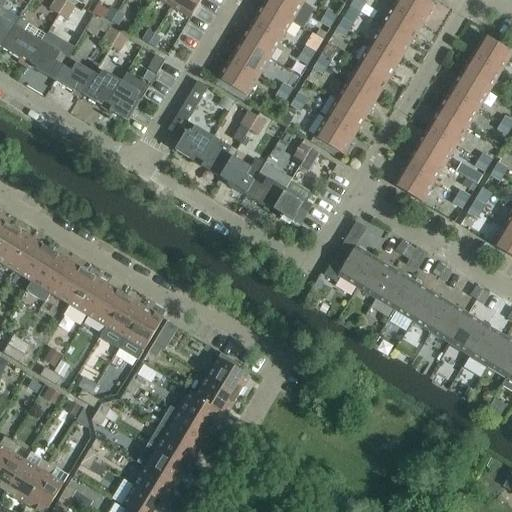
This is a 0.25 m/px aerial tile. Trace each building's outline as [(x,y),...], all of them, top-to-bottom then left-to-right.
[(62,0),(55,0),(50,10),(58,16),(66,3),(62,0)] [(157,0),(171,8),(176,0),(157,0)] [(191,20),(202,0),(176,0),(171,8),(191,20)] [(304,5),(295,0),(265,0),(263,5),(293,23),(304,5)] [(434,6),(423,0),(397,0),(392,8),(422,26),(434,6)] [(67,21),(75,8),(66,3),(58,16),(67,21)] [(293,23),(263,5),(252,24),(282,42),(293,23)] [(0,48),(1,50),(20,19),(0,7),(0,48)] [(381,26),(411,44),(422,26),(392,8),(381,26)] [(112,9),(106,19),(112,23),(118,13),(112,9)] [(338,17),(328,11),(324,17),(334,23),(338,17)] [(118,27),(124,17),(118,13),(112,23),(118,27)] [(320,23),(330,29),(334,23),(324,17),(320,23)] [(23,32),(28,24),(20,19),(1,50),(20,61),(21,59),(29,64),(42,43),(23,32)] [(353,26),(343,20),(340,26),(349,32),(353,26)] [(282,42),(252,24),(240,42),(271,60),(282,42)] [(336,33),(345,38),(349,32),(340,26),(336,33)] [(370,45),(400,63),(411,44),(381,26),(370,45)] [(110,29),(102,42),(111,48),(119,35),(110,29)] [(148,32),(143,41),(149,45),(155,35),(148,32)] [(120,53),(128,40),(119,35),(111,48),(120,53)] [(155,49),(161,39),(155,35),(149,45),(155,49)] [(511,55),(511,53),(483,36),(471,56),(501,74),(511,55)] [(271,60),(240,42),(229,61),(259,79),(271,60)] [(38,69),(36,71),(55,82),(64,68),(55,63),(60,54),(42,43),(29,64),(38,69)] [(359,63),(388,81),(400,63),(370,45),(359,63)] [(337,52),(328,47),(317,63),(327,69),(337,52)] [(315,54),(306,48),(302,54),(311,60),(315,54)] [(298,60),(308,66),(311,60),(302,54),(298,60)] [(460,74),(489,92),(501,74),(471,56),(460,74)] [(148,70),(157,75),(165,62),(156,57),(148,70)] [(217,80),(248,98),(259,79),(229,61),(217,80)] [(313,70),(323,75),(327,69),(317,63),(313,70)] [(388,81),(359,63),(348,82),(377,99),(388,81)] [(77,64),(72,73),(64,68),(55,82),(73,93),(75,91),(83,96),(95,76),(77,64)] [(103,72),(99,78),(95,76),(83,96),(101,107),(104,103),(108,106),(122,83),(103,72)] [(148,72),(143,80),(152,85),(157,77),(148,72)] [(449,93),(478,111),(489,92),(460,74),(449,93)] [(128,123),(149,88),(127,75),(122,83),(108,106),(112,108),(109,112),(128,123)] [(377,99),(348,82),(337,100),(366,118),(377,99)] [(181,110),(190,116),(207,88),(198,83),(181,110)] [(293,90),(283,85),(280,91),(289,97),(293,90)] [(276,97),(285,103),(289,97),(280,91),(276,97)] [(437,111),(467,129),(478,111),(449,93),(437,111)] [(308,100),(299,94),(295,100),(304,106),(308,100)] [(223,97),(218,106),(229,113),(234,103),(223,97)] [(291,107),(301,112),(304,106),(295,100),(291,107)] [(366,118),(337,100),(325,119),(355,136),(366,118)] [(191,117),(181,111),(168,131),(182,140),(175,152),(194,163),(196,158),(200,160),(214,139),(195,127),(191,134),(184,129),(191,117)] [(467,129),(437,111),(426,130),(456,148),(467,129)] [(249,113),(241,126),(249,131),(257,118),(249,113)] [(258,136),(266,123),(257,118),(249,131),(258,136)] [(511,127),(511,122),(505,118),(501,125),(510,130),(511,127)] [(339,161),(342,155),(343,156),(355,136),(325,119),(311,143),(339,161)] [(497,131),(507,137),(510,130),(501,125),(497,131)] [(241,126),(233,139),(241,144),(249,131),(241,126)] [(456,148),(426,130),(415,148),(445,166),(456,148)] [(228,156),(232,150),(214,139),(200,160),(205,163),(202,168),(220,179),(232,159),(228,156)] [(302,145),(294,158),(303,163),(310,150),(302,145)] [(445,166),(415,148),(404,166),(433,185),(445,166)] [(311,168),(319,155),(310,150),(303,163),(311,168)] [(492,161),(482,155),(479,162),(488,167),(492,161)] [(256,161),(251,169),(232,159),(220,179),(228,184),(227,186),(245,197),(254,183),(264,166),(256,161)] [(475,168),(484,174),(488,167),(479,162),(475,168)] [(508,170),(498,164),(494,170),(504,176),(508,170)] [(392,186),(422,204),(433,185),(404,166),(392,186)] [(491,177),(500,182),(504,176),(494,170),(491,177)] [(262,188),(254,183),(245,197),(264,208),(265,206),(273,211),(286,191),(267,179),(262,188)] [(299,210),(304,202),(286,191),(273,211),(281,216),(280,218),(299,229),(308,215),(299,210)] [(469,198),(460,192),(456,199),(466,204),(469,198)] [(452,205),(462,211),(466,204),(456,199),(452,205)] [(485,207),(476,201),(472,207),(481,213),(485,207)] [(468,214),(478,219),(481,213),(472,207),(468,214)] [(0,221),(0,251),(13,229),(0,221)] [(492,246),(511,257),(511,231),(504,227),(492,246)] [(13,229),(0,251),(0,264),(13,272),(32,241),(13,229)] [(32,241),(13,272),(32,283),(51,252),(32,241)] [(402,243),(396,252),(402,256),(408,247),(402,243)] [(417,272),(428,254),(417,247),(414,251),(408,247),(402,256),(409,260),(405,265),(417,272)] [(351,258),(340,251),(324,276),(336,283),(339,278),(357,289),(375,259),(357,248),(351,258)] [(51,252),(32,283),(50,295),(69,263),(51,252)] [(375,259),(357,289),(376,300),(394,271),(375,259)] [(69,263),(50,295),(69,306),(88,274),(69,263)] [(439,265),(433,275),(439,278),(445,269),(439,265)] [(446,282),(451,273),(445,269),(439,278),(446,282)] [(394,271),(376,300),(394,311),(412,282),(394,271)] [(88,274),(69,306),(88,317),(107,286),(88,274)] [(412,282),(394,311),(413,322),(431,293),(412,282)] [(107,286),(88,317),(106,328),(125,297),(107,286)] [(476,288),(470,297),(477,301),(482,292),(476,288)] [(483,305),(489,295),(482,292),(477,301),(483,305)] [(431,293),(413,322),(431,334),(449,304),(431,293)] [(125,297),(106,328),(125,340),(144,308),(125,297)] [(449,304),(431,334),(450,345),(468,316),(449,304)] [(144,351),(163,320),(144,308),(125,340),(144,351)] [(468,316),(450,345),(469,357),(487,327),(468,316)] [(164,352),(178,329),(167,322),(153,346),(161,351),(164,352)] [(487,327),(469,357),(488,368),(506,338),(487,327)] [(14,337),(3,354),(11,359),(22,342),(14,337)] [(511,342),(506,338),(488,368),(506,379),(511,369),(511,342)] [(19,364),(30,347),(22,342),(11,359),(19,364)] [(156,359),(161,351),(153,346),(148,354),(156,359)] [(60,360),(49,353),(44,361),(55,368),(60,360)] [(250,378),(218,359),(207,379),(238,398),(250,378)] [(61,362),(54,373),(63,378),(70,367),(61,362)] [(46,369),(41,377),(49,382),(54,374),(46,369)] [(511,369),(506,379),(502,386),(511,392),(511,369)] [(57,387),(62,378),(54,374),(49,382),(57,387)] [(146,393),(151,385),(135,375),(131,383),(139,388),(146,393)] [(86,377),(80,388),(91,394),(98,383),(86,377)] [(46,386),(33,378),(24,394),(37,401),(46,386)] [(196,397),(191,393),(191,394),(227,416),(238,398),(207,379),(196,397)] [(134,396),(139,388),(131,383),(126,391),(134,396)] [(61,396),(50,390),(44,400),(55,407),(61,396)] [(86,404),(91,396),(83,391),(78,399),(86,404)] [(222,414),(227,417),(227,416),(191,394),(179,413),(211,432),(222,414)] [(99,401),(91,396),(86,404),(94,409),(99,401)] [(82,408),(74,403),(67,413),(76,418),(82,408)] [(115,425),(120,417),(102,406),(97,414),(105,419),(115,425)] [(211,432),(179,413),(171,408),(160,427),(199,450),(211,432)] [(89,433),(84,410),(75,425),(89,433)] [(100,427),(105,419),(97,414),(92,422),(100,427)] [(199,450),(160,427),(149,445),(157,450),(188,469),(199,450)] [(5,438),(0,446),(0,462),(12,442),(5,438)] [(14,455),(19,447),(12,442),(0,462),(0,489),(6,494),(25,462),(14,455)] [(99,455),(90,450),(85,458),(94,463),(99,455)] [(188,469),(157,450),(145,469),(177,488),(188,469)] [(81,465),(89,470),(94,463),(85,458),(81,465)] [(42,461),(37,469),(25,462),(6,494),(25,505),(49,465),(42,461)] [(94,463),(89,470),(101,478),(106,470),(94,463)] [(36,511),(47,511),(69,477),(49,465),(25,505),(36,511)] [(177,488),(145,469),(134,487),(166,506),(177,488)] [(162,511),(166,506),(134,487),(124,481),(113,500),(128,509),(132,511),(162,511)] [(76,492),(68,487),(63,495),(71,500),(76,492)] [(76,492),(71,500),(74,502),(88,511),(93,502),(76,492)] [(52,511),(67,511),(74,502),(71,500),(63,495),(52,511)]
